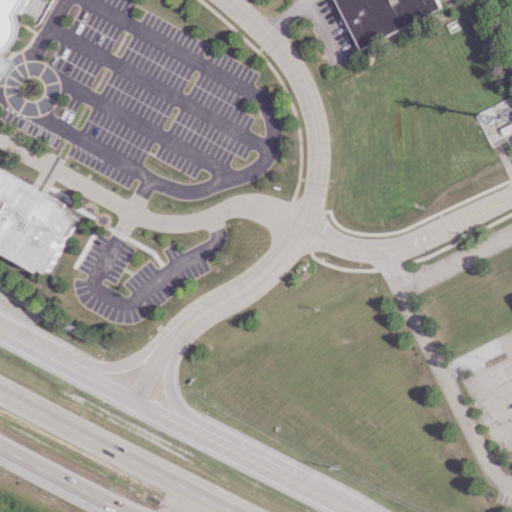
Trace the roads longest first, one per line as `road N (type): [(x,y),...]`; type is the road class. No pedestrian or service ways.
road 1 (tertiary): [(355,511),(0,329)]
road 2 (residential): [(305,234),(317,171),(315,113),(249,16),(225,0)]
road 3 (motorway): [(234,511),(0,390)]
road 4 (tertiary): [(511,191),(409,240),(363,248),(305,234)]
road 5 (tertiary): [(178,331),(305,234)]
road 6 (motorway): [(0,447),(125,511)]
